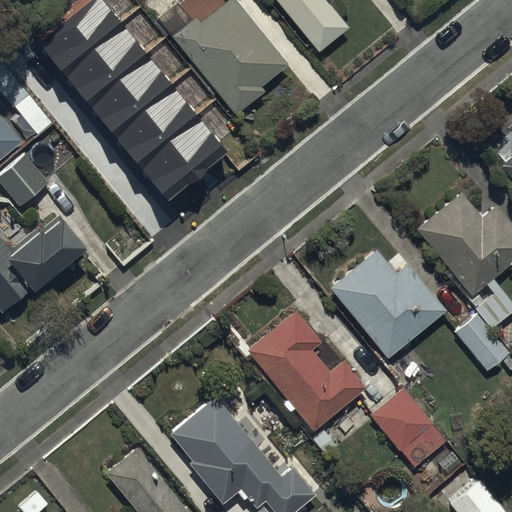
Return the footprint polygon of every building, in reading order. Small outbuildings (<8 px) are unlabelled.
[(156,42),(121,0),(86,0),(89,2),(72,16),(107,58),(122,45),(134,60),(156,42)] [(283,54),(239,0),(213,0),(197,13),(193,7),(188,11),(179,0),(165,0),(154,10),(232,105),(261,82),(256,76),(283,54)] [(279,0),(314,43),(345,18),(330,0),(279,0)] [(189,140),(128,69),(73,116),(127,179),(152,158),(159,165),(189,140)] [(50,115),(14,71),(2,81),(27,111),(30,109),(41,123),(50,115)] [(29,122),(0,87),(0,109),(19,131),(29,122)] [(0,149),(18,134),(0,112),(0,149)] [(511,120),(511,141),(495,156),(511,174),(511,120)] [(61,162),(38,135),(0,166),(0,179),(17,199),(61,162)] [(476,208),(457,183),(411,219),(466,287),(511,250),(511,219),(492,195),(476,208)] [(0,233),(0,299),(30,275),(27,271),(76,230),(52,202),(35,216),(32,212),(2,237),(0,233)] [(371,240),(325,277),(383,348),(441,300),(403,255),(391,264),(371,240)] [(487,320),(511,300),(511,297),(490,270),(483,275),(490,284),(479,292),(473,285),(464,292),(487,320)] [(362,378),(339,352),(326,363),(307,340),(316,333),(290,302),(243,341),(284,389),(279,394),(287,403),(291,400),(310,422),(362,378)] [(511,351),(473,304),(450,323),(483,363),(497,351),(508,364),(511,361),(511,351)] [(444,434),(399,381),(368,407),(413,460),(444,434)] [(277,467),(211,387),(166,424),(188,452),(186,453),(219,494),(233,483),(239,490),(244,487),(253,498),(261,491),(278,511),(311,485),(288,457),(277,467)] [(193,511),(132,438),(101,463),(141,511),(193,511)] [(509,511),(476,471),(446,495),(460,511),(466,511),(468,511),(469,511),(509,511)] [(270,511),(260,499),(244,511),(270,511)] [(59,511),(52,503),(41,511),(59,511)]
